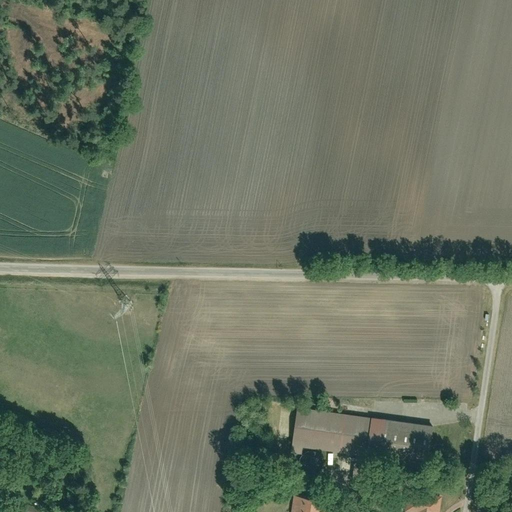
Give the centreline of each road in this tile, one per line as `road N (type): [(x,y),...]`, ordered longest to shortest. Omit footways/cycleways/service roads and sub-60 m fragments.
road 1 (unclassified): [(507,275),(0,270)]
road 2 (residential): [(469,511),(507,275)]
